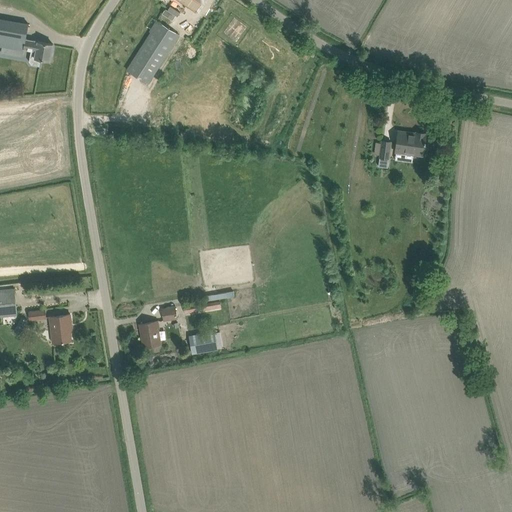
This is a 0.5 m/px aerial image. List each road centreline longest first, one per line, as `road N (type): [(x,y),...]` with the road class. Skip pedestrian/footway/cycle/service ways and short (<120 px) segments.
road 1 (unclassified): [(141,511),(78,135),(80,67),(115,0)]
road 2 (unclassified): [(511,104),(370,68),(255,0)]
